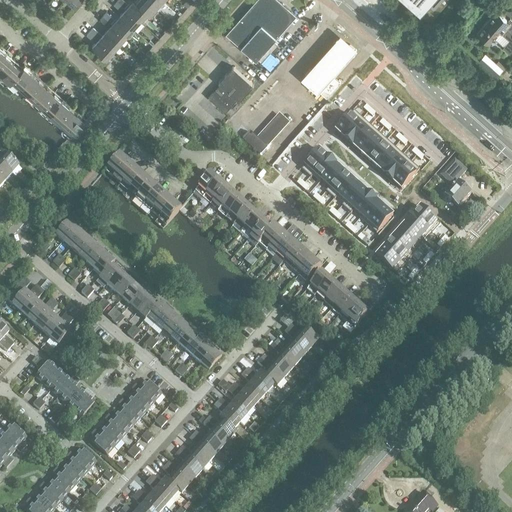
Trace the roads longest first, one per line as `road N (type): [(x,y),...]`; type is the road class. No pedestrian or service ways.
road 1 (unclassified): [(227,511),(511,194)]
road 2 (tertiary): [(329,511),(511,311)]
road 3 (residential): [(268,199),(363,89),(445,163)]
road 4 (residential): [(197,401),(10,239)]
road 5 (tertiary): [(511,157),(338,0)]
road 6 (tertiary): [(10,239),(128,106)]
road 7 (residential): [(96,511),(197,401)]
road 8 (residential): [(380,295),(268,199)]
road 9 (tertiary): [(128,106),(223,0)]
